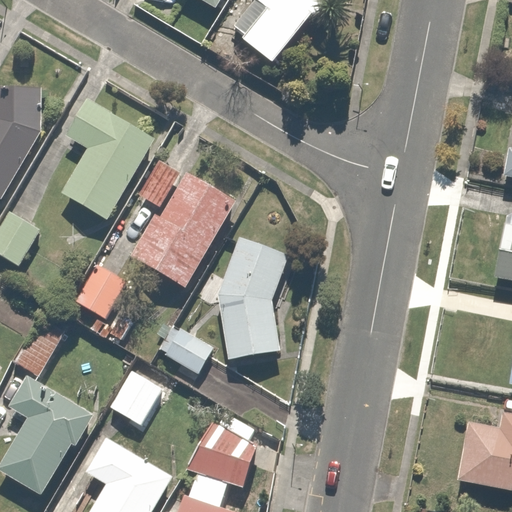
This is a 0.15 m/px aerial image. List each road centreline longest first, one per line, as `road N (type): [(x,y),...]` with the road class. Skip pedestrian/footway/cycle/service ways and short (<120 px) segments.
road 1 (residential): [(60,0),(297,140),(401,174)]
road 2 (residential): [(401,174),(336,511)]
road 3 (residential): [(434,0),(401,174)]
